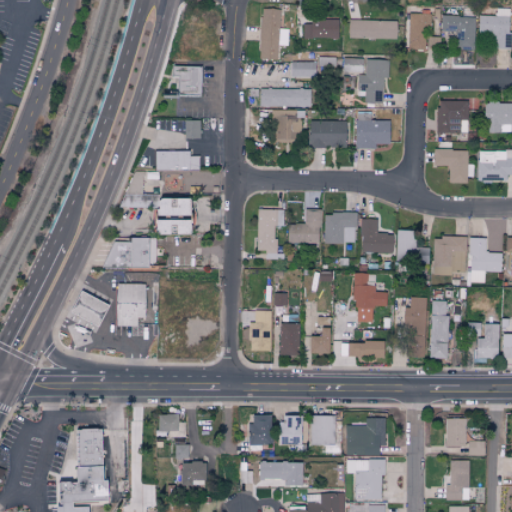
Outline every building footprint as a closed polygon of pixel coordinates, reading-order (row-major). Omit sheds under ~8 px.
[(278,29),(279,9),(260,8),(258,59),(276,59),(277,45),(287,46),(288,29),(278,29)] [(493,48),(508,48),(509,9),(494,8),(494,15),(477,15),(477,35),(493,35),(493,48)] [(428,13),(407,13),(407,49),(427,50),(428,13)] [(440,31),(455,31),(454,49),(473,49),(473,16),(440,16),(440,31)] [(347,37),(395,39),(395,21),(347,19),(347,37)] [(302,21),(302,38),(337,37),(336,20),(302,21)] [(342,72),(360,72),(361,58),(342,58),(342,72)] [(381,103),(382,77),(388,77),(388,60),(364,59),(364,75),(356,75),(355,90),(364,90),(363,103),(381,103)] [(314,62),(289,62),(289,76),(314,77),(314,62)] [(200,66),(171,66),(171,77),(177,77),(177,95),(199,96),(200,66)] [(258,106),(309,107),(310,89),(258,88),(258,106)] [(435,132),(465,133),(466,101),(436,100),(435,132)] [(511,103),(483,102),(483,132),(509,132),(509,126),(511,125),(511,109),(511,103)] [(271,142),(292,143),(292,133),(299,133),(300,111),(272,110),(271,142)] [(198,120),(183,120),(183,138),(199,138),(198,120)] [(344,120),(308,121),(308,148),(345,147),(344,120)] [(388,121),(354,120),(354,148),(375,148),(375,144),(388,144),(388,121)] [(465,183),(466,150),(432,149),(432,165),(447,165),(447,183),(465,183)] [(188,150),(153,151),(153,170),(197,170),(197,156),(188,156),(188,150)] [(476,182),(505,181),(505,175),(511,174),(511,150),(476,151),(476,182)] [(186,219),(186,198),(154,196),(153,218),(186,219)] [(255,250),(264,251),(263,259),(276,259),(276,209),(256,209),(255,250)] [(318,243),(319,209),(303,209),(303,224),(286,223),(286,243),(318,243)] [(354,213),(322,212),(322,242),(354,243),(354,213)] [(359,253),(390,253),(391,233),(375,233),(376,219),(360,218),(359,253)] [(153,235),(187,234),(187,219),(152,220),(153,235)] [(427,248),(414,247),(414,230),(395,230),(394,263),(427,263),(427,248)] [(431,273),(463,274),(464,237),(432,236),(431,273)] [(146,267),(145,237),(127,237),(127,241),(105,241),(105,268),(146,267)] [(467,282),(483,282),(483,271),(499,272),(500,253),(484,252),(484,238),(468,238),(467,282)] [(370,322),(371,306),(384,307),(385,292),(373,292),(373,286),(365,286),(366,273),(354,273),(352,321),(370,322)] [(143,284),(114,284),(114,326),(135,326),(135,317),(143,317),(143,284)] [(96,325),(106,303),(77,291),(68,314),(96,325)] [(422,357),(424,297),(408,297),(408,308),(405,308),(404,356),(422,357)] [(445,358),(447,301),(430,300),(428,358),(445,358)] [(271,311),(253,310),(253,322),(248,322),(248,350),(270,351),(271,311)] [(511,357),(511,316),(511,317),(511,334),(500,333),(500,358),(511,357)] [(298,323),(278,323),(278,356),(297,356),(298,323)] [(474,357),(496,358),(497,323),(482,323),(482,338),(475,337),(474,357)] [(309,336),(308,353),(328,354),(329,328),(319,327),(319,336),(309,336)] [(382,342),(339,342),(339,356),(381,357),(382,342)] [(184,436),(184,423),(177,423),(177,414),(156,415),(157,432),(167,431),(167,437),(184,436)] [(270,415),(247,415),(248,445),(270,444),(270,415)] [(299,415),(278,416),(278,445),(300,445),(299,415)] [(310,445),(333,445),(332,415),(309,416),(310,445)] [(383,417),(364,418),(364,425),(344,425),(344,455),(377,454),(377,446),(383,445),(383,417)] [(463,418),(443,418),(444,446),(464,446),(463,418)] [(85,511),(86,507),(71,507),(71,501),(106,501),(105,480),(100,480),(99,429),(72,429),(73,481),(54,482),(55,505),(53,505),(52,511),(85,511)] [(483,440),(466,441),(466,455),(483,455),(483,440)] [(187,444),(173,444),(173,459),(186,459),(187,444)] [(345,460),(345,473),(353,473),(353,500),(381,500),(381,459),(345,460)] [(468,460),(446,460),(446,500),(467,500),(468,460)] [(300,485),(301,462),(257,461),(257,478),(281,479),(281,485),(300,485)] [(179,485),(191,486),(191,480),(203,480),(204,462),(179,462),(179,485)] [(250,483),(251,473),(238,473),(238,483),(250,483)] [(343,511),(343,493),(305,494),(305,511),(343,511)]
